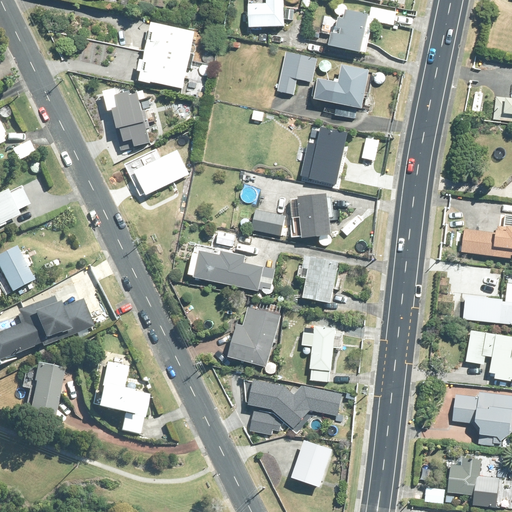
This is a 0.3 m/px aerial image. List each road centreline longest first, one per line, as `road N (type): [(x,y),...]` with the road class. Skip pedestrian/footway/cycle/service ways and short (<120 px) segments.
road 1 (residential): [(2,0),(251,511)]
road 2 (primary): [(377,511),(420,151),(451,0)]
